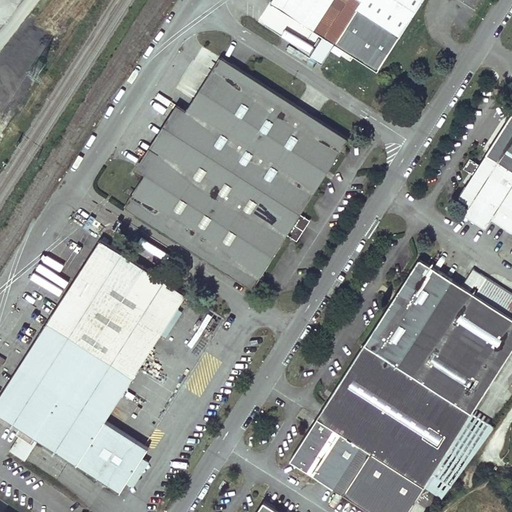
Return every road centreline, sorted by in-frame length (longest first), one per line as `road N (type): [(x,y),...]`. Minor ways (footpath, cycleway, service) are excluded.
road 1 (residential): [(175,511),(414,144)]
road 2 (residential): [(191,4),(0,303)]
road 3 (unclassified): [(414,144),(191,4)]
road 4 (residential): [(414,144),(506,0)]
